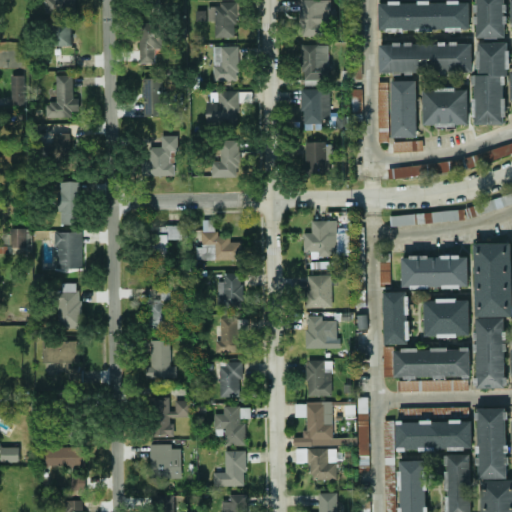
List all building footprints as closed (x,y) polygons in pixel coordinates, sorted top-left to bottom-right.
[(44,0),(44,12),(75,12),(75,0),(44,0)] [(215,36),(237,35),(235,0),(219,1),(219,5),(207,5),(207,20),(214,19),(215,36)] [(330,0),(300,0),(300,34),(324,35),(325,24),(331,24),(330,0)] [(460,0),(378,1),(379,28),(469,27),(468,0),(460,0)] [(474,0),(476,37),(504,36),(503,0),(474,0)] [(50,22),(51,45),(72,44),(71,21),(50,22)] [(139,62),(155,61),(154,48),(163,48),(163,21),(138,21),(139,62)] [(472,70),(471,40),(379,44),(380,74),(472,70)] [(506,124),(507,41),(477,41),(476,73),(473,73),(472,123),(506,124)] [(238,45),(213,45),(213,79),(238,79),(238,45)] [(55,74),(56,101),(45,102),(46,116),(71,116),(71,110),(80,110),(80,96),(73,96),(72,74),(55,74)] [(24,75),(10,75),(11,104),(24,104),(24,75)] [(162,114),(161,76),(142,77),(143,114),(162,114)] [(416,80),(391,80),(391,136),(417,136),(416,80)] [(388,81),(377,81),(378,141),(389,141),(388,81)] [(329,87),(301,88),(302,122),(330,121),(329,87)] [(352,119),(362,119),(361,87),(351,88),(352,119)] [(423,87),(423,124),(468,125),(468,88),(423,87)] [(238,90),(210,90),(211,101),(206,101),(206,122),(238,122),(238,90)] [(70,133),(53,132),(52,160),(70,160),(70,133)] [(174,174),(174,163),(170,163),(169,148),(177,148),(177,134),(161,134),(161,146),(146,146),(147,175),(174,174)] [(238,176),(238,139),(220,139),(219,160),(212,160),(212,175),(238,176)] [(422,139),(393,140),(393,151),(423,150),(422,139)] [(305,141),(305,172),(329,172),(330,142),(305,141)] [(60,180),(59,223),(80,223),(80,180),(60,180)] [(196,259),(241,258),(241,240),(230,241),(230,235),(215,235),(215,218),(202,219),(202,246),(196,246),(196,259)] [(312,220),(312,231),(304,232),(304,250),(319,250),(319,255),(349,255),(349,232),(337,232),(337,219),(312,220)] [(152,225),(153,260),(166,260),(166,238),(182,238),(182,224),(152,225)] [(354,226),(355,280),(365,280),(363,226),(354,226)] [(26,227),(10,227),(10,246),(26,246),(26,227)] [(82,267),(82,230),(54,231),(55,267),(82,267)] [(473,243),(476,387),(505,386),(503,316),(511,315),(511,311),(510,242),(473,243)] [(380,283),(390,283),(389,253),(380,253),(380,283)] [(468,286),(468,254),(401,255),(402,287),(468,286)] [(217,280),(217,307),(241,308),(242,272),(223,272),(223,280),(217,280)] [(332,306),(331,274),(305,274),(306,307),(332,306)] [(80,326),(81,290),(76,290),(76,282),(62,282),(62,289),(57,289),(57,326),(80,326)] [(147,328),(176,328),(176,316),(167,316),(166,306),(177,305),(177,284),(160,285),(160,298),(147,299),(147,328)] [(408,290),(383,291),(384,343),(410,343),(408,290)] [(470,335),(469,298),(423,299),(424,336),(470,335)] [(336,319),(322,319),(322,314),(305,314),(306,347),(340,346),(340,336),(336,337),(336,319)] [(216,351),(240,351),(239,330),(247,330),(247,316),(220,317),(220,340),(216,340),(216,351)] [(42,362),(79,361),(78,339),(42,340),(42,362)] [(170,339),(150,339),(150,366),(146,366),(146,376),(177,376),(177,365),(170,365),(170,339)] [(393,349),(394,377),(470,375),(469,346),(393,349)] [(331,395),(332,360),(307,359),(306,395),(331,395)] [(219,396),(242,395),(242,360),(219,361),(219,396)] [(78,374),(79,363),(68,362),(67,373),(78,374)] [(400,380),(400,390),(455,389),(454,379),(400,380)] [(190,399),(175,399),(175,409),(169,409),(169,396),(154,396),(154,435),(173,435),(173,417),(190,416),(190,399)] [(369,453),(368,396),(357,396),(358,453),(369,453)] [(354,444),(354,436),(333,437),(332,401),(295,402),(295,416),(304,416),(305,436),(293,436),(293,445),(354,444)] [(224,444),(244,444),(244,417),(250,417),(250,405),(223,405),(223,413),(214,412),(213,427),(224,427),(224,444)] [(506,478),(507,407),(477,407),(476,478),(506,478)] [(395,511),(394,419),(383,419),(384,511),(395,511)] [(472,420),(396,419),(396,449),(472,449),(472,420)] [(172,443),(150,443),(150,476),(181,477),(181,447),(172,447),(172,443)] [(84,445),(42,444),(42,464),(84,465),(84,445)] [(0,445),(0,459),(0,461),(19,461),(18,446),(0,445)] [(311,478),(337,478),(336,447),(296,448),(296,462),(310,462),(311,478)] [(245,449),(224,450),(225,471),(213,471),(213,485),(245,484),(245,449)] [(470,511),(471,453),(446,453),(445,511),(470,511)] [(358,470),(369,469),(369,455),(358,455),(358,470)] [(425,511),(426,459),(399,460),(398,511),(425,511)] [(71,489),(85,489),(84,474),(71,474),(71,489)] [(511,511),(511,478),(480,479),(480,511),(511,511)] [(336,511),(336,491),(318,492),(318,511),(336,511)] [(228,499),(221,499),(221,511),(245,511),(245,493),(228,494),(228,499)] [(173,511),(173,494),(158,494),(158,511),(173,511)] [(84,511),(84,499),(65,499),(65,511),(84,511)]
